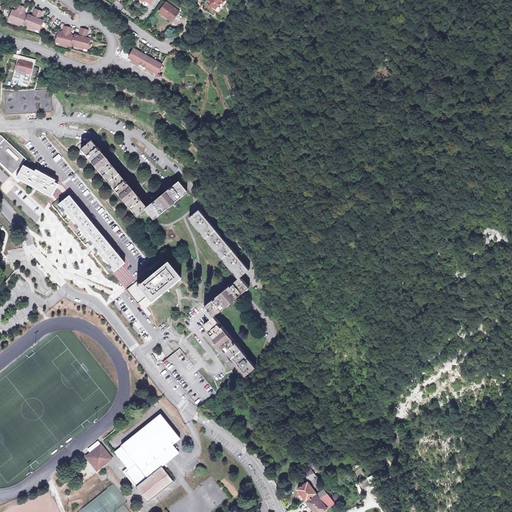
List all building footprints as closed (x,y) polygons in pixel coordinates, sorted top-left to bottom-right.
[(161,14),(170,20),(171,18),(176,21),(179,17),(177,15),(179,12),(168,4),(161,14)] [(22,6),(19,13),(25,15),(28,9),(22,6)] [(38,10),(35,18),(41,20),(44,13),(38,10)] [(65,12),(74,19),(76,16),(67,10),(65,12)] [(14,11),(10,21),(26,27),(26,26),(42,32),(46,22),(41,20),(35,18),(31,16),(30,17),(25,15),(19,13),(14,11)] [(67,28),(65,35),(71,37),(73,29),(67,28)] [(83,29),(81,37),(88,39),(90,31),(83,29)] [(60,34),(57,42),(57,44),(73,49),(73,47),(89,51),(92,40),(88,39),(81,37),(77,36),(76,38),(71,37),(65,35),(60,34)] [(163,78),(159,76),(164,66),(162,65),(135,50),(132,56),(125,52),(122,59),(161,81),(162,81),(163,78)] [(21,60),(19,59),(13,80),(19,82),(23,83),(30,85),(36,61),(26,59),(25,60),(21,59),(21,60)] [(6,108),(6,114),(52,112),(51,90),(5,93),(6,100),(3,100),(4,108),(6,108)] [(202,118),(196,121),(200,129),(206,125),(202,118)] [(0,162),(12,174),(13,173),(15,175),(17,176),(23,166),(21,164),(26,159),(1,135),(0,135),(0,162)] [(153,217),(186,190),(177,179),(145,205),(90,141),(88,142),(83,146),(79,149),(134,214),(143,207),(153,217)] [(12,174),(0,162),(0,164),(9,174),(18,183),(20,180),(16,178),(16,177),(17,176),(15,175),(13,173),(12,174)] [(54,183),(55,181),(33,169),(32,171),(23,166),(17,176),(16,177),(16,178),(20,180),(33,188),(35,188),(51,197),(56,188),(57,185),(54,183)] [(89,189),(82,194),(85,197),(91,192),(89,189)] [(97,252),(114,272),(117,269),(120,267),(124,264),(125,263),(106,240),(101,234),(69,196),(58,205),(88,242),(90,243),(95,249),(97,252)] [(188,215),(238,276),(241,274),(249,267),(199,206),(197,208),(188,215)] [(103,207),(97,212),(99,215),(106,210),(103,207)] [(157,271),(140,285),(138,286),(146,296),(152,303),(181,279),(167,262),(157,271)] [(250,285),(241,274),(238,276),(202,306),(211,317),(212,316),(250,285)] [(140,285),(137,281),(126,290),(138,303),(146,296),(138,286),(140,285)] [(254,366),(212,316),(211,317),(202,325),(244,375),(254,366)] [(287,329),(281,316),(275,319),(282,336),(289,333),(287,329)] [(171,355),(160,364),(199,409),(216,395),(194,369),(178,350),(171,355)] [(138,487),(136,488),(149,503),(155,497),(173,482),(161,467),(160,468),(159,467),(158,466),(174,452),(176,450),(171,445),(178,439),(158,416),(125,444),(120,448),(120,449),(117,452),(115,454),(127,469),(129,470),(135,465),(147,479),(138,487)] [(91,451),(93,453),(101,447),(100,446),(98,444),(91,451)] [(111,459),(101,447),(93,453),(86,459),(97,472),(107,463),(111,459)] [(135,465),(129,470),(126,473),(134,483),(135,484),(136,485),(138,487),(147,479),(135,465)] [(317,465),(308,470),(318,484),(314,486),(312,483),(310,485),(307,482),(298,489),(306,499),(317,492),(325,487),(315,474),(318,472),(317,470),(320,469),(317,465)] [(123,473),(136,488),(138,487),(136,485),(135,484),(134,483),(126,473),(129,470),(127,469),(123,473)] [(301,474),(307,482),(310,485),(312,483),(314,486),(318,484),(308,470),(301,474)] [(333,498),(325,487),(317,492),(329,508),(339,502),(336,496),(333,498)] [(323,511),(329,508),(317,492),(306,499),(316,511),(323,511)]
